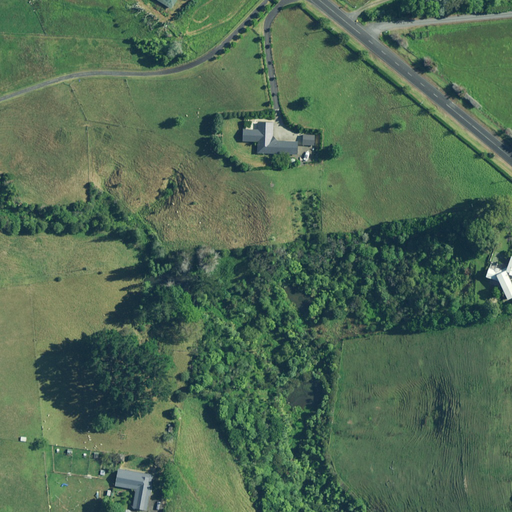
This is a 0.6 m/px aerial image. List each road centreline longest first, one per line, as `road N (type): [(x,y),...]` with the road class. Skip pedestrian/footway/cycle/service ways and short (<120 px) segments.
road 1 (tertiary): [(320,0),(511,158)]
road 2 (unknown): [(286,0),(263,29),(278,136)]
